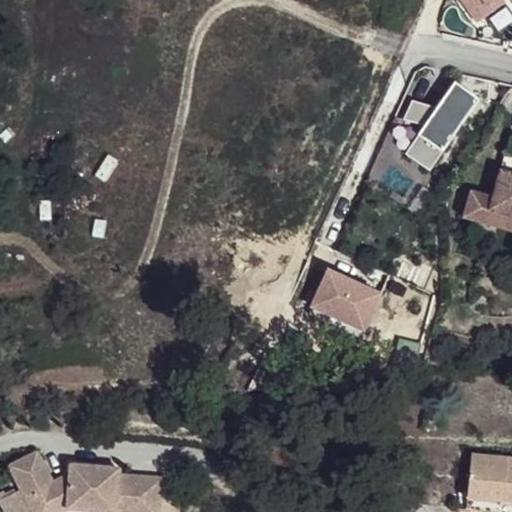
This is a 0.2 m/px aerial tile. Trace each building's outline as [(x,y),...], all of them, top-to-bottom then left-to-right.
[(511,0),(476,0),(472,7),(502,26),(511,8),(511,0)] [(479,97),(454,80),(436,106),(410,98),(401,119),(422,126),(403,153),(428,171),(479,97)] [(511,172),(502,170),(495,196),(475,191),(468,215),(511,226),(511,172)] [(380,293),(329,270),(309,312),(330,322),(334,315),(363,328),(380,293)] [(363,328),(334,315),(330,322),(360,336),(363,328)] [(154,508),(157,468),(114,465),(114,459),(66,456),(65,465),(47,474),(32,444),(5,457),(20,489),(33,483),(47,509),(64,499),(111,503),(111,506),(154,508)] [(511,466),(472,465),(471,510),(501,511),(501,508),(511,508),(511,466)] [(40,511),(47,509),(33,483),(20,489),(31,511),(40,511)]
